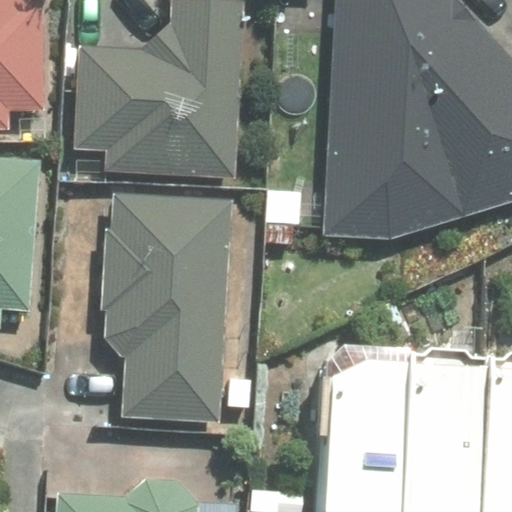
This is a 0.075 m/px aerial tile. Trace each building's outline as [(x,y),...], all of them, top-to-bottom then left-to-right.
[(0,0),(0,118),(4,118),(4,99),(41,100),(39,0),(0,0)] [(101,142),(99,165),(229,171),(239,0),(173,0),(173,11),(137,42),(73,38),(68,140),(101,142)] [(324,53),(327,0),(280,0),(277,50),(324,53)] [(333,0),(323,228),(388,230),(511,196),(511,52),(464,0),(333,0)] [(0,300),(25,302),(33,149),(0,147),(0,300)] [(121,346),(118,408),(213,412),(224,191),(109,184),(101,324),(121,346)] [(299,189),(255,189),(254,243),(299,244),(299,189)] [(321,354),(314,490),(395,494),(401,361),(403,339),(341,336),(321,354)] [(401,361),(395,494),(474,498),(481,343),(403,339),(401,361)] [(511,344),(481,343),(474,498),(511,499),(511,344)] [(50,511),(223,511),(225,501),(198,499),(175,472),(149,470),(128,488),(53,482),(50,511)]
